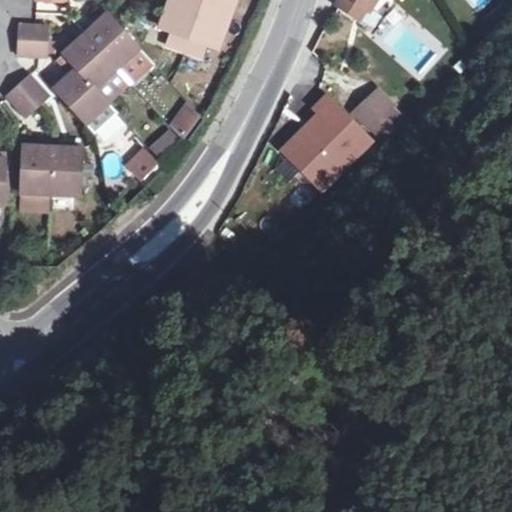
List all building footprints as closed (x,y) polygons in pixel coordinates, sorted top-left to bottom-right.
[(236,0),(171,0),(160,29),(171,33),(165,46),(202,60),(207,46),(218,50),(236,0)] [(361,1),(359,0),(331,0),(331,3),(351,16),(361,1)] [(96,28),(86,37),(117,72),(140,53),(108,17),(96,28)] [(47,29),(20,28),(19,58),(47,59),(47,29)] [(76,46),(65,57),(78,73),(96,93),(117,72),(86,37),(76,46)] [(96,93),(78,73),(67,82),(55,92),(87,129),(109,108),(96,93)] [(29,78),(6,98),(26,119),(48,101),(29,78)] [(351,119),(366,135),(388,114),(390,111),(375,96),(351,119)] [(184,138),(201,114),(184,102),(167,127),(184,138)] [(380,153),(334,105),(321,119),(325,124),(304,144),(293,166),(329,202),(380,153)] [(385,154),(406,133),(388,114),(366,135),(385,154)] [(158,157),(179,137),(170,127),(148,147),(158,157)] [(140,182),(160,164),(143,145),(123,163),(140,182)] [(81,154),(23,151),(20,199),(81,200),(81,154)] [(314,197),(297,213),(309,226),(326,210),(314,197)] [(196,286),(181,269),(157,289),(172,306),(196,286)] [(33,415),(49,401),(40,391),(24,405),(33,415)]
